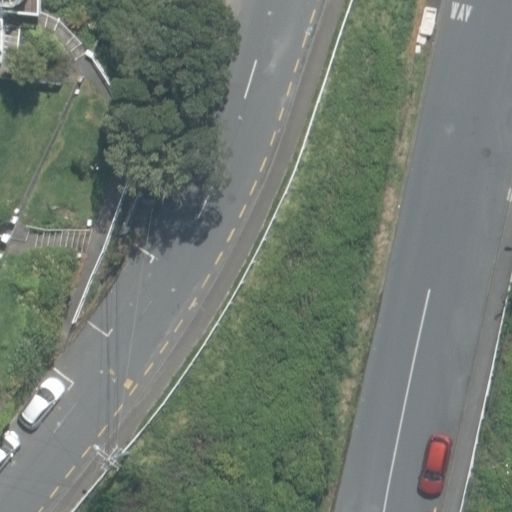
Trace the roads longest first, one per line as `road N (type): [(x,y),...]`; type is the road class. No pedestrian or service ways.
road 1 (residential): [(6,511),(109,379),(240,129),(271,0)]
road 2 (tertiary): [(493,0),(378,511)]
